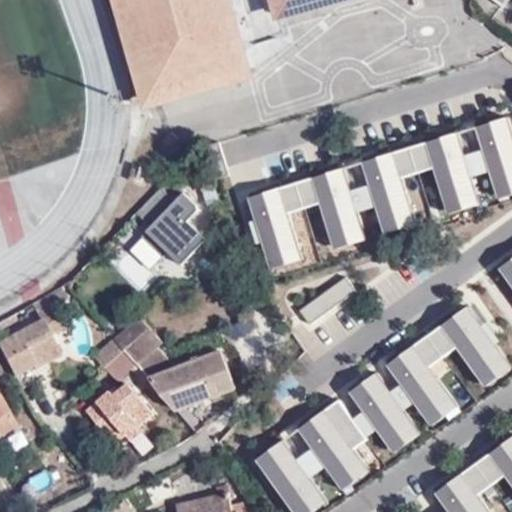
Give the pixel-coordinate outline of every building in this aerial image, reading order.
[(120,0),(148,99),(248,72),(227,0),(276,0),(280,12),(320,0),(120,0)] [(488,172),(496,200),(511,195),(511,126),(509,116),(474,127),(481,150),(488,172)] [(377,206),(385,233),(417,223),(403,178),(435,168),(449,214),(481,204),(472,176),(466,154),(459,133),(363,162),(370,183),(377,206)] [(250,198),(272,269),(304,259),(290,213),(321,203),(335,249),(367,239),(359,212),(351,189),(345,168),(250,198)] [(177,201),(163,187),(138,213),(153,227),(148,231),(170,252),(177,245),(191,257),(208,239),(186,218),(199,205),(186,193),(177,201)] [(170,252),(148,231),(143,237),(165,258),(170,252)] [(191,257),(177,245),(170,252),(183,266),(191,257)] [(155,289),(174,266),(163,256),(151,271),(128,252),(120,261),(155,289)] [(511,260),(501,268),(511,283),(511,260)] [(487,387),(511,368),(511,364),(469,306),(389,365),(433,426),(460,406),(432,367),(458,348),(487,387)] [(0,326),(15,318),(12,313),(0,319),(0,326)] [(0,350),(13,374),(33,364),(35,366),(62,352),(43,316),(0,338),(0,350)] [(138,316),(115,338),(124,347),(137,362),(139,364),(157,347),(162,343),(138,316)] [(0,329),(16,320),(15,318),(0,326),(0,329)] [(124,347),(115,338),(95,355),(104,366),(124,347)] [(124,347),(104,366),(117,379),(130,368),(137,362),(124,347)] [(175,368),(157,347),(139,364),(146,372),(150,377),(175,368)] [(222,350),(175,368),(150,377),(177,410),(236,388),(222,350)] [(137,362),(130,368),(143,382),(150,377),(146,372),(139,364),(137,362)] [(351,392),(395,453),(422,433),(378,373),(351,392)] [(88,409),(101,424),(112,415),(125,431),(140,420),(153,409),(129,381),(116,392),(112,387),(88,409)] [(0,431),(17,422),(0,393),(0,431)] [(300,429),(344,490),(371,470),(355,449),(369,439),(341,400),(300,429)] [(112,415),(101,424),(114,440),(125,431),(112,415)] [(140,420),(125,431),(130,437),(144,425),(140,420)] [(511,438),(436,493),(450,511),(491,511),(479,494),(506,475),(511,483),(511,438)] [(258,460),(295,511),(313,511),(328,501),(285,440),(258,460)] [(253,511),(253,507),(250,508),(248,500),(231,503),(230,492),(177,503),(179,511),(253,511)] [(130,511),(122,501),(109,511),(130,511)]
